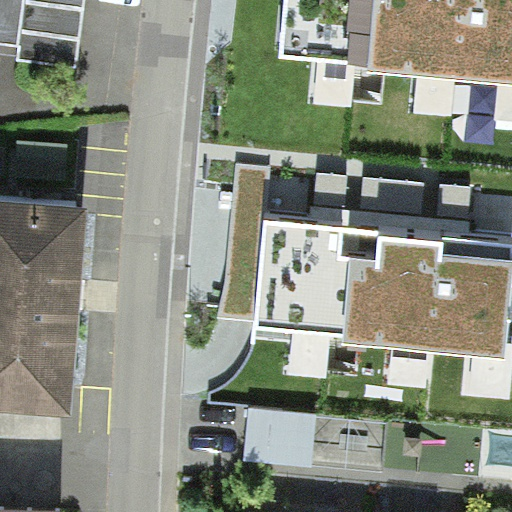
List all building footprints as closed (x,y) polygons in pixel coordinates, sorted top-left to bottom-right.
[(0,0),(0,34),(21,38),(19,53),(74,60),(81,0),(0,0)] [(511,0),(285,0),(281,42),(511,66),(511,0)] [(222,305),(256,310),(266,206),(271,162),(238,160),(231,272),(222,305)] [(0,172),(0,377),(73,382),(79,291),(87,179),(0,172)] [(511,287),(511,233),(266,206),(256,310),(254,335),(289,339),(288,350),(332,355),(334,330),(387,336),(384,365),(433,370),(436,340),(466,343),(463,374),(511,379),(511,333),(507,333),(511,287)] [(251,400),(245,451),(385,465),(390,414),(251,400)] [(61,511),(63,492),(0,490),(0,511),(61,511)] [(352,511),(241,502),(240,511),(352,511)]
